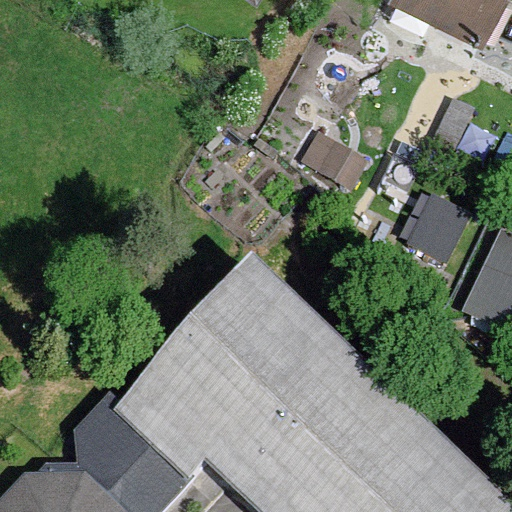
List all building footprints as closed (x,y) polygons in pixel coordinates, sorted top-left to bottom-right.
[(426,0),(478,25),(490,0),(426,0)] [(400,238),(446,265),(473,216),(427,190),(400,238)] [(213,474),(250,511),(495,511),(260,274),(113,417),(191,496),(213,474)] [(507,285),(489,278),(473,317),(490,324),(507,285)] [(171,511),(191,496),(113,417),(109,406),(29,478),(87,477),(126,511),(171,511)] [(126,511),(87,477),(29,478),(0,506),(0,511),(126,511)]
